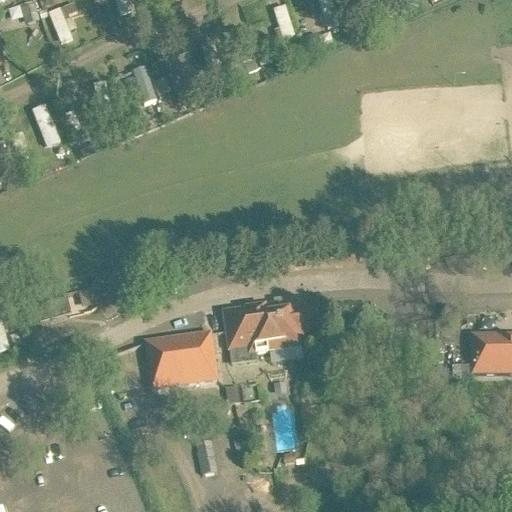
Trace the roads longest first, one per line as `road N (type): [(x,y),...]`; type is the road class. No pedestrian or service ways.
road 1 (track): [(53,368),(68,419),(59,495),(39,511)]
road 2 (track): [(61,399),(5,449),(27,511)]
